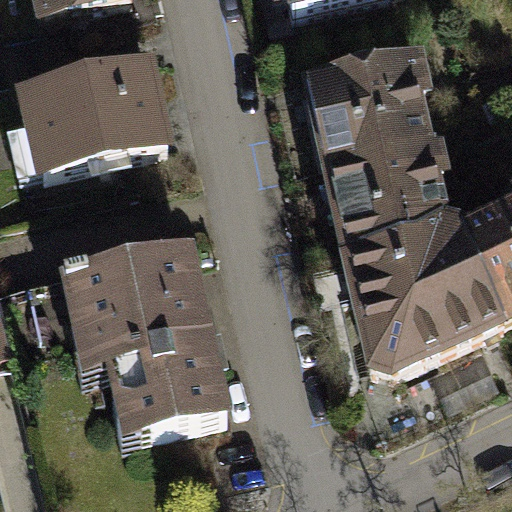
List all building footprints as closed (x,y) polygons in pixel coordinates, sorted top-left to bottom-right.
[(132,0),(37,0),(45,31),(135,10),(132,0)] [(290,0),(297,25),(395,2),(394,0),(290,0)] [(27,106),(79,95),(67,44),(5,57),(16,109),(27,106)] [(332,184),(428,162),(418,116),(428,114),(420,77),(313,102),(332,184)] [(79,95),(27,106),(46,189),(169,161),(150,78),(79,95)] [(351,266),(446,243),(435,196),(446,193),(439,159),(428,162),(332,184),(351,266)] [(511,226),(465,249),(506,335),(511,332),(511,226)] [(506,335),(465,249),(446,243),(351,266),(375,382),(396,389),(506,335)] [(193,276),(70,302),(80,345),(95,353),(103,389),(113,386),(120,416),(138,422),(144,451),(227,433),(193,276)] [(6,304),(0,305),(0,371),(21,367),(6,304)]
